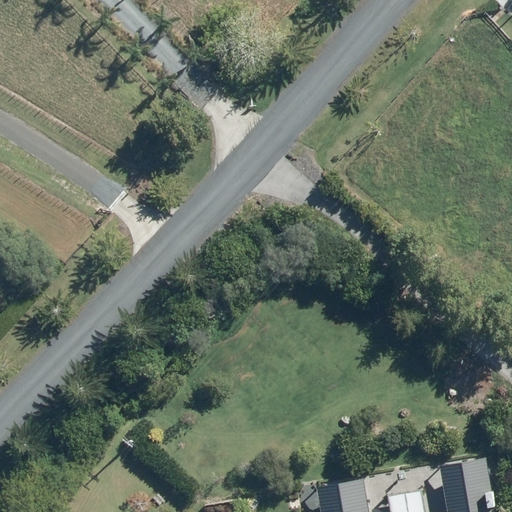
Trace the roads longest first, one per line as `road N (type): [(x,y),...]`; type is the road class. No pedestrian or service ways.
road 1 (unclassified): [(374,0),(0,421)]
road 2 (track): [(511,364),(246,143),(115,0)]
road 3 (track): [(0,125),(168,231)]
